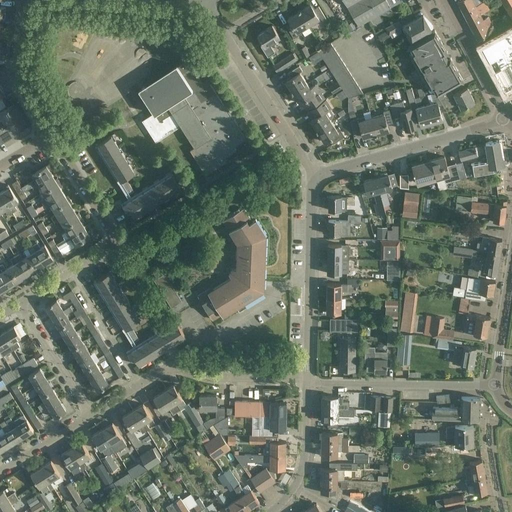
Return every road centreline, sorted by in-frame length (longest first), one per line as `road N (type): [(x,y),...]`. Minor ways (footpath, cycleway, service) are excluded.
road 1 (residential): [(17,304),(111,242),(49,136)]
road 2 (residential): [(89,418),(170,368),(307,382)]
road 3 (residential): [(307,382),(314,176)]
road 4 (residential): [(314,176),(504,119)]
road 5 (residential): [(495,384),(307,382)]
road 6 (residential): [(314,176),(223,33)]
road 7 (residential): [(49,136),(16,74),(25,0)]
road 8 (residential): [(273,511),(303,468),(307,382)]
road 9 (residential): [(89,418),(17,304)]
road 10 (tertiary): [(504,119),(445,0)]
